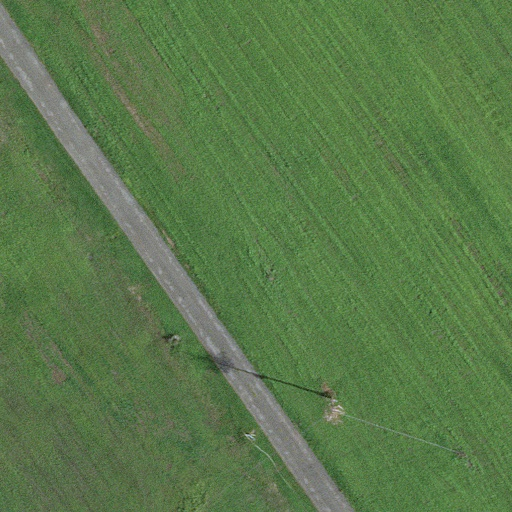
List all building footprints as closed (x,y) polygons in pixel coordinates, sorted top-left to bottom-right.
[(0,228),(64,190),(0,85),(0,228)] [(0,308),(107,243),(75,191),(0,237),(0,308)] [(120,256),(0,329),(0,435),(168,334),(120,256)] [(0,459),(0,511),(91,511),(228,420),(175,342),(0,459)] [(294,511),(245,436),(127,511),(294,511)]
